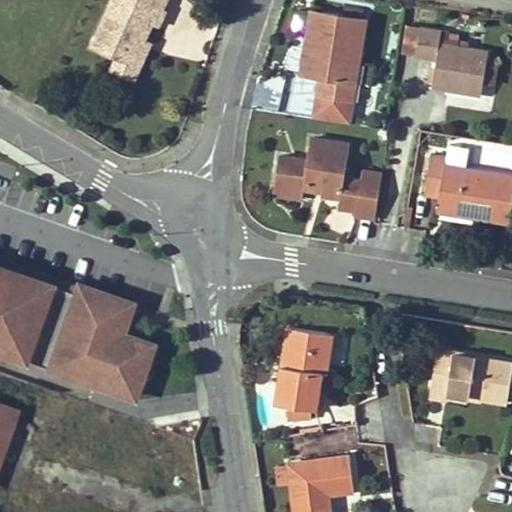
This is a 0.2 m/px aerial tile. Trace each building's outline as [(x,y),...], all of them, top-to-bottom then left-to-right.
[(171,34),(179,16),(176,14),(181,0),(127,0),(104,55),(128,65),(146,73),(158,45),(164,31),(171,34)] [(305,47),(314,49),(319,13),(311,12),(305,47)] [(318,93),(353,98),(366,20),(319,13),(314,49),(305,47),(301,72),(320,75),(318,93)] [(437,59),(433,85),(483,93),(489,52),(441,44),(442,32),(423,28),(422,31),(406,28),(402,53),(437,59)] [(148,90),(166,48),(158,45),(146,73),(128,65),(122,79),(148,90)] [(278,156),(274,184),(304,189),(305,184),(325,188),(324,196),(341,198),(340,207),(357,209),(356,215),(377,218),(382,183),(380,183),(362,180),(345,178),(350,145),(310,139),(308,160),(278,156)] [(469,159),(490,160),(492,143),(470,141),(469,159)] [(472,216),(511,222),(511,212),(511,174),(445,164),(446,156),(432,154),(425,193),(440,196),(439,200),(474,205),(472,216)] [(380,183),(381,173),(363,170),(362,180),(380,183)] [(303,200),(304,189),(274,184),(273,196),(303,200)] [(472,216),(474,205),(439,200),(437,211),(472,216)] [(0,249),(0,259),(129,304),(131,296),(0,249)] [(129,304),(0,259),(0,343),(134,390),(152,338),(121,326),(129,304)] [(282,363),(291,364),(296,327),(288,325),(282,363)] [(311,406),(316,406),(322,369),(327,369),(332,331),(296,327),(291,364),(282,363),(277,401),(287,403),(288,418),(311,415),(311,406)] [(436,366),(451,368),(454,352),(439,350),(436,366)] [(482,396),(508,401),(511,375),(511,362),(454,352),(451,368),(436,366),(431,396),(447,399),(448,390),(468,394),(469,388),(482,391),(482,396)] [(25,381),(16,406),(50,418),(59,393),(25,381)] [(482,391),(469,388),(468,394),(482,396),(482,391)] [(93,405),(59,393),(50,418),(84,430),(93,405)] [(0,403),(0,458),(17,410),(0,403)] [(104,409),(93,405),(84,430),(95,434),(104,409)] [(138,421),(104,409),(95,434),(129,446),(138,421)] [(84,430),(50,418),(48,424),(81,437),(84,430)] [(150,425),(138,421),(129,446),(141,450),(150,425)] [(183,436),(150,425),(141,450),(175,461),(183,436)] [(129,446),(95,434),(93,441),(127,453),(129,446)] [(175,461),(141,450),(138,456),(172,468),(175,461)] [(289,480),(293,511),(332,511),(330,492),(355,488),(350,453),(287,461),(288,467),(278,468),(280,481),(289,480)]
